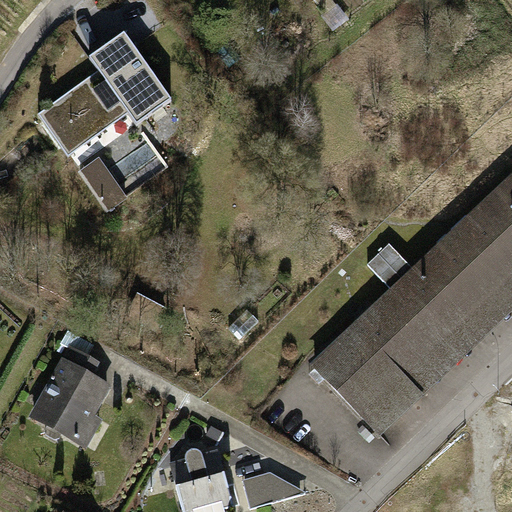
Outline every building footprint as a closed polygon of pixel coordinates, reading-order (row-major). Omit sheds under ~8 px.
[(172,107),(120,36),(83,63),(91,75),(30,119),(62,164),(125,119),(135,133),(172,107)] [(103,158),(82,173),(111,215),(132,200),(103,158)] [(511,308),(511,173),(304,368),(372,440),(511,308)] [(107,387),(57,363),(27,426),(86,453),(100,423),(92,417),(107,387)] [(229,511),(214,455),(167,467),(178,511),(229,511)] [(270,475),(244,482),(251,510),(307,496),(270,475)]
